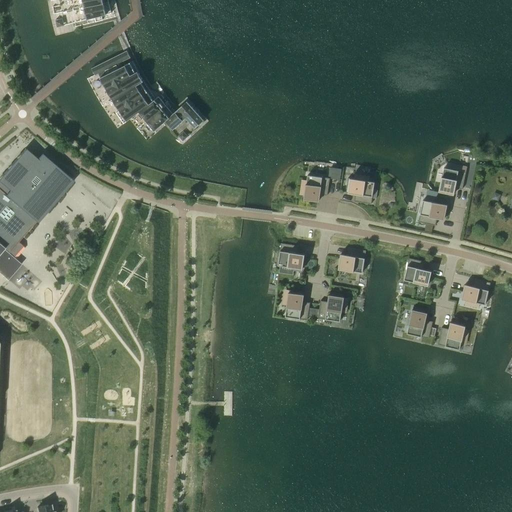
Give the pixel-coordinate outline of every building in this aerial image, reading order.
[(103,3),(84,8),(86,20),(95,18),(96,22),(103,20),(102,16),(111,13),(109,2),(103,3)] [(59,5),(53,7),(54,14),(61,13),(59,5)] [(62,19),(55,20),(57,27),(64,26),(62,19)] [(91,69),(95,76),(130,58),(127,51),(91,69)] [(153,101),(147,92),(142,95),(136,85),(143,81),(137,71),(130,75),(125,65),(100,78),(127,121),(139,112),(153,101)] [(153,101),(139,112),(146,121),(166,105),(159,97),(153,101)] [(187,101),(173,114),(165,121),(173,130),(186,119),(195,128),(204,120),(187,101)] [(166,105),(146,121),(154,131),(165,121),(173,114),(166,105)] [(188,137),(183,132),(178,136),(183,141),(188,137)] [(73,180),(43,154),(42,155),(43,155),(39,160),(25,148),(0,177),(0,273),(8,280),(22,264),(14,257),(23,246),(19,242),(36,222),(37,222),(37,221),(72,180),(73,180)] [(329,166),(327,178),(339,179),(341,168),(329,166)] [(466,172),(444,168),(439,191),(453,194),(455,188),(462,189),(466,172)] [(327,195),(330,178),(308,175),(304,199),(319,201),(320,194),(327,195)] [(375,182),(348,178),(346,193),(355,194),(354,202),(371,204),(372,198),(373,190),(375,182)] [(494,192),(491,199),(498,202),(501,195),(494,192)] [(447,205),(423,200),(418,222),(426,223),(428,224),(435,225),(437,218),(444,219),(447,205)] [(426,223),(424,230),(431,232),(433,225),(428,224),(426,223)] [(278,265),(302,269),(304,254),(297,253),(299,246),(281,243),(278,265)] [(341,254),(338,269),(363,273),(366,250),(349,248),(348,255),(341,254)] [(404,280),(428,285),(431,271),(424,269),(426,262),(409,258),(404,280)] [(68,277),(65,266),(58,268),(62,279),(68,277)] [(465,285),(461,299),(485,305),(490,283),(473,279),(472,286),(465,285)] [(289,290),(285,317),(307,320),(308,316),(309,307),(310,303),(302,302),(304,292),(289,290)] [(318,318),(340,321),(344,295),(329,293),(328,302),(320,301),(319,309),(318,317),(318,318)] [(425,320),(427,311),(413,307),(407,334),(429,339),(429,335),(431,327),(433,322),(425,320)] [(449,329),(442,327),(438,344),(460,350),(466,323),(451,320),(449,329)]
